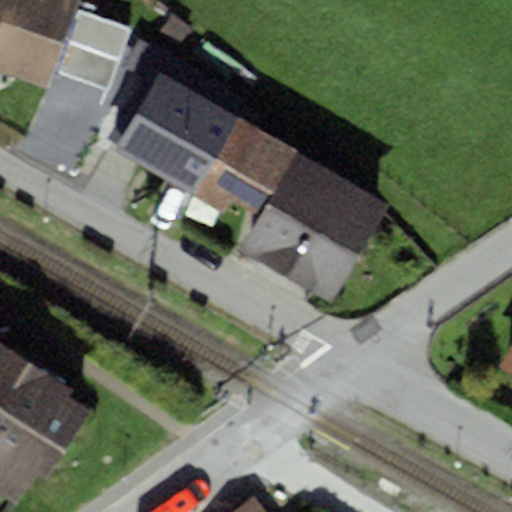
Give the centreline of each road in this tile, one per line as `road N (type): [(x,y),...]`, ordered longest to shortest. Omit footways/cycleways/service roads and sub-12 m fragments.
road 1 (residential): [(364,365),(0,169)]
road 2 (residential): [(364,365),(160,511)]
road 3 (residential): [(511,261),(364,365)]
road 4 (residential): [(511,453),(364,365)]
